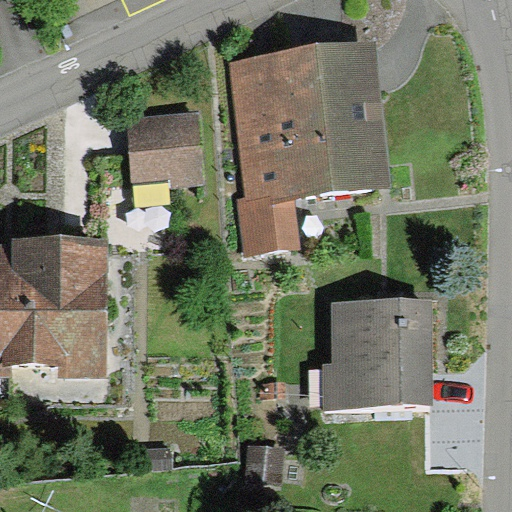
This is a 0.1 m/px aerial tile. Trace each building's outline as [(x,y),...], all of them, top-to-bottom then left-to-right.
[(260,62),(230,65),(247,199),(238,201),(245,260),(302,253),(296,206),(391,194),(374,48),(260,62)] [(198,114),(127,121),(133,186),(205,179),(198,114)] [(59,248),(13,247),(13,250),(12,376),(61,376),(61,386),(108,386),(108,248),(59,248)] [(12,376),(13,250),(0,249),(0,383),(12,383),(12,376)] [(379,308),(332,309),(333,368),(324,369),(324,417),(435,416),(434,308),(379,308)]
